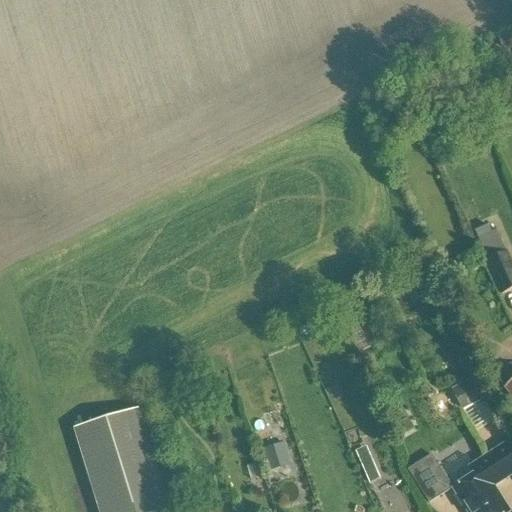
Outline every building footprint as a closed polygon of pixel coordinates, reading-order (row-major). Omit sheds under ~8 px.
[(507,252),(497,231),(478,240),(488,261),(507,252)] [(511,263),(507,252),(488,261),(486,262),(501,296),(511,291),(511,263)] [(511,398),(511,367),(511,366),(496,379),(511,398)] [(460,411),(482,399),(473,382),(451,393),(460,411)] [(169,511),(170,511),(139,411),(74,431),(99,511),(169,511)] [(474,478),(453,491),(466,511),(507,511),(493,489),(511,476),(511,445),(510,443),(469,470),(474,478)] [(290,466),(283,445),(263,451),(270,473),(290,466)] [(429,506),(453,491),(431,456),(408,471),(429,506)] [(196,511),(216,511),(213,500),(195,505),(196,511)]
